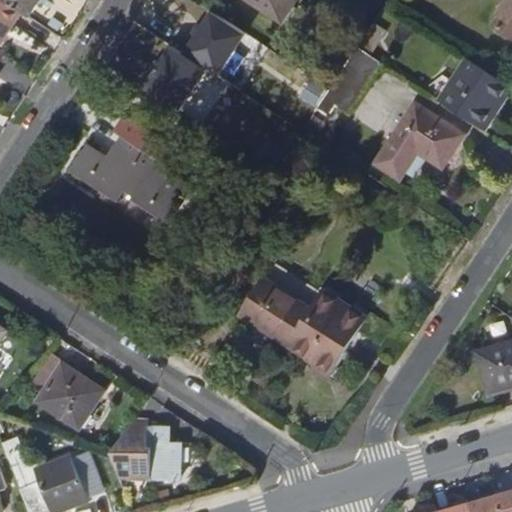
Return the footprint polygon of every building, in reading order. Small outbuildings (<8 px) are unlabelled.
[(0,0),(0,48),(25,10),(8,0),(0,0)] [(8,0),(25,10),(31,14),(40,0),(8,0)] [(252,0),(282,20),(296,0),(252,0)] [(511,0),(508,0),(493,23),(511,35),(511,0)] [(249,33),(216,11),(205,27),(198,37),(187,54),(209,67),(221,76),(249,33)] [(49,44),(57,31),(34,17),(27,29),(49,44)] [(198,37),(205,27),(201,24),(194,35),(198,37)] [(293,37),(321,55),(328,43),(301,25),(293,37)] [(352,114),(387,62),(360,44),(332,88),(319,108),(330,115),(337,105),(352,114)] [(153,70),(143,85),(180,110),(209,67),(187,54),(175,45),(165,61),(157,73),(153,70)] [(161,59),(153,70),(157,73),(165,61),(161,59)] [(503,99),(511,86),(511,84),(472,59),(445,101),(479,123),(497,96),(503,99)] [(485,127),(503,99),(497,96),(479,123),(485,127)] [(380,161),(402,176),(420,148),(444,163),(464,133),(419,103),(380,161)] [(139,197),(162,160),(125,135),(111,157),(92,145),(74,172),(118,200),(126,188),(139,197)] [(269,277),(249,309),(271,323),(269,328),(293,343),(296,341),(315,354),(340,316),(320,301),(316,308),(269,277)] [(246,313),(269,328),(271,323),(249,309),(246,313)] [(355,325),(340,316),(315,354),(312,359),(336,374),(350,353),(341,347),(355,325)] [(0,342),(9,329),(0,322),(0,342)] [(365,332),(355,325),(341,347),(350,353),(365,332)] [(494,396),(511,391),(511,347),(482,356),(494,396)] [(0,349),(0,378),(13,356),(0,349)] [(106,391),(65,364),(43,400),(83,427),(100,400),(106,391)] [(171,426),(150,425),(138,418),(116,450),(121,465),(148,466),(148,462),(154,462),(154,477),(182,477),(183,442),(170,441),(171,426)] [(43,477),(25,485),(36,511),(57,511),(56,507),(80,497),(82,502),(92,497),(73,452),(38,467),(43,477)] [(0,510),(5,510),(0,489),(11,486),(6,463),(0,464),(0,510)] [(478,511),(511,511),(505,488),(474,497),(478,511)] [(478,511),(474,497),(443,506),(445,511),(478,511)]
